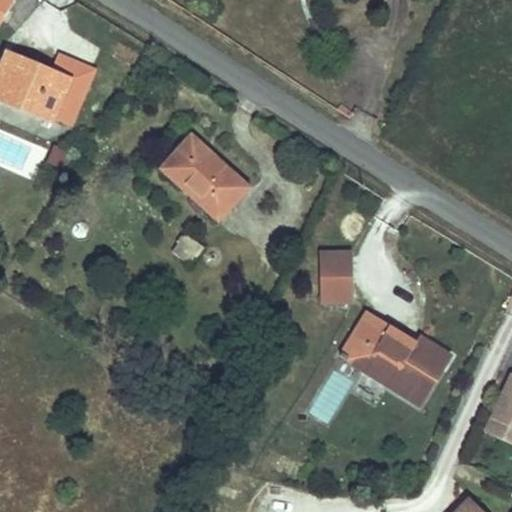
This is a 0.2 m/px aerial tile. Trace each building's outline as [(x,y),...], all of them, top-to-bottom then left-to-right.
[(0,0),(0,17),(10,0),(0,0)] [(54,71),(12,51),(0,75),(0,93),(16,101),(18,96),(34,103),(31,109),(54,120),(55,117),(73,80),(54,71)] [(62,57),(54,71),(73,80),(55,117),(69,125),(95,73),(62,57)] [(34,103),(18,96),(16,101),(31,109),(34,103)] [(237,172),(195,135),(164,167),(219,217),(245,192),(230,179),(237,172)] [(349,305),(347,255),(317,256),(319,306),(349,305)] [(386,388),(418,407),(447,359),(417,341),(415,344),(409,340),(402,351),(393,346),(400,335),(365,314),(338,359),(361,373),(365,367),(390,382),(386,388)] [(400,335),(393,346),(402,351),(409,340),(400,335)] [(365,367),(361,373),(386,388),(390,382),(365,367)] [(511,376),(510,377),(491,421),(511,429),(511,376)] [(222,377),(211,401),(227,408),(237,383),(222,377)] [(511,445),(511,429),(491,421),(485,434),(511,445)] [(480,511),(470,502),(460,511),(480,511)]
